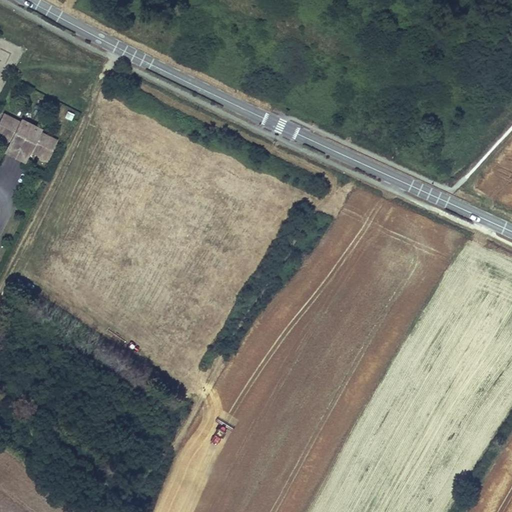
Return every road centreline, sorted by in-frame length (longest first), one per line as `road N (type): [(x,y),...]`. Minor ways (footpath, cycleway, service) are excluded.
road 1 (tertiary): [(511,233),(28,0)]
road 2 (track): [(0,298),(119,48)]
